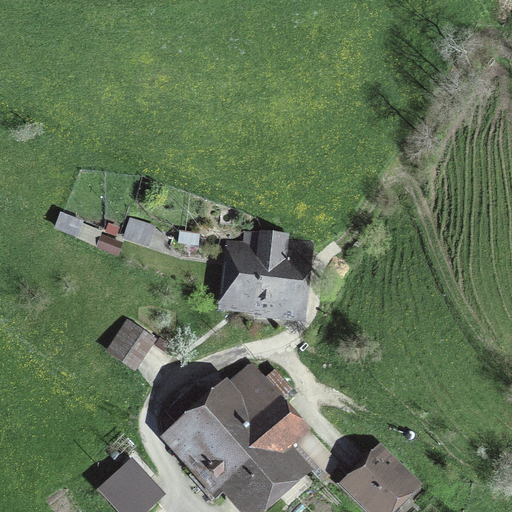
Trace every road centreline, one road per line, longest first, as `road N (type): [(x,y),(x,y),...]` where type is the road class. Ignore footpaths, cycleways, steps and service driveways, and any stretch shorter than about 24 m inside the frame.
road 1 (track): [(193,511),(148,435),(155,397),(184,370),(269,349),(291,363),(308,415),(348,453)]
road 2 (track): [(304,390),(434,454)]
